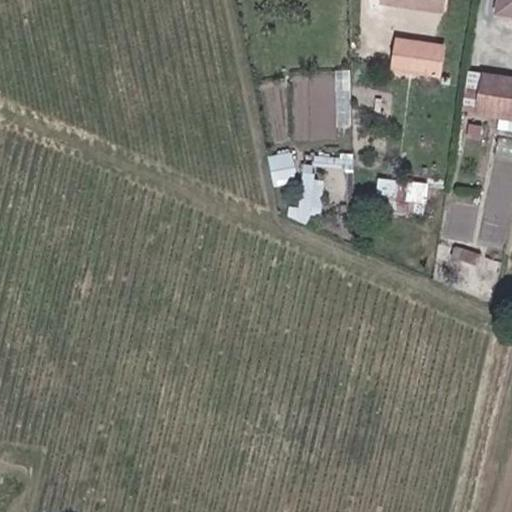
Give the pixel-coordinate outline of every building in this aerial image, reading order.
[(442,0),(382,0),(382,1),(440,11),(442,0)] [(511,0),(498,0),(497,12),(511,14),(511,0)] [(394,68),(439,75),(444,46),(398,39),(394,68)] [(511,80),(485,76),(480,112),(511,117),(511,80)] [(305,213),(325,213),(323,174),(303,175),(305,213)] [(427,211),(430,179),(380,176),(378,208),(427,211)]
